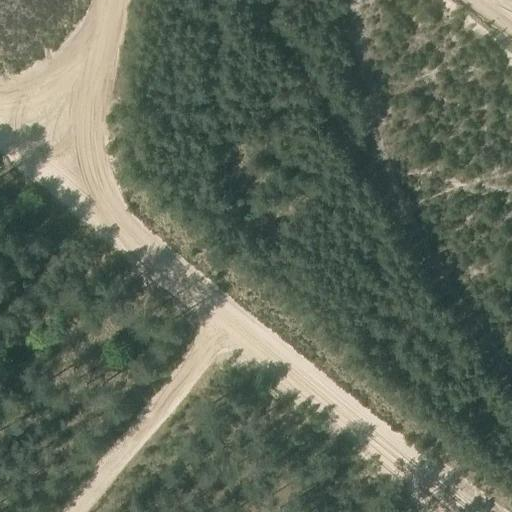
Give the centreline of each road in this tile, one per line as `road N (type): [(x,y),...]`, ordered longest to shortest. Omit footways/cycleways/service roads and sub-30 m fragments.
road 1 (track): [(470,511),(0,130)]
road 2 (unknown): [(72,511),(233,319)]
